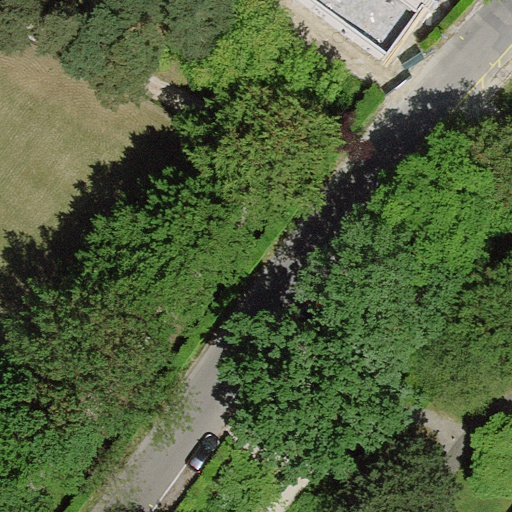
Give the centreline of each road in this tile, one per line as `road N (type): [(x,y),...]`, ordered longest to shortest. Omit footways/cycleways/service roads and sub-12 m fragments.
road 1 (residential): [(120,511),(328,225),(511,16)]
road 2 (track): [(305,142),(254,201),(216,128),(182,101),(0,8)]
road 3 (track): [(254,201),(236,238),(25,511)]
